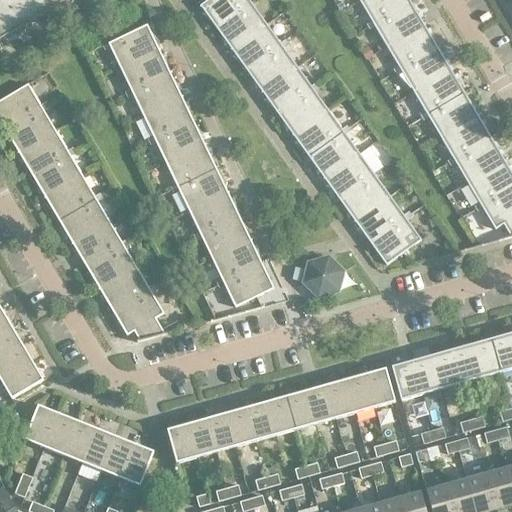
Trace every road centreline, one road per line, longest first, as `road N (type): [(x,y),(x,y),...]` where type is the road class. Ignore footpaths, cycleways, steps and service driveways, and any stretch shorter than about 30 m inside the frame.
road 1 (residential): [(511,277),(125,383),(106,375),(0,195)]
road 2 (residential): [(448,0),(511,106)]
